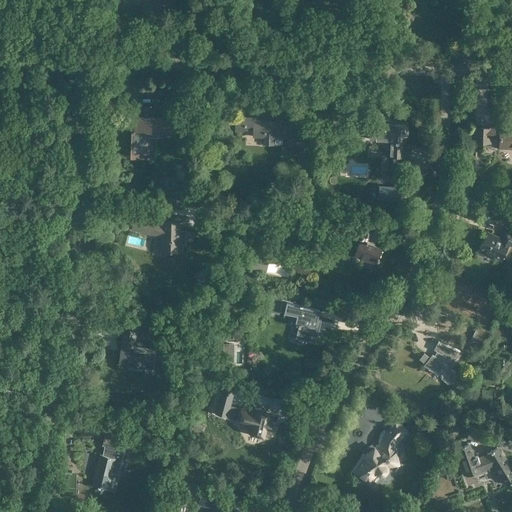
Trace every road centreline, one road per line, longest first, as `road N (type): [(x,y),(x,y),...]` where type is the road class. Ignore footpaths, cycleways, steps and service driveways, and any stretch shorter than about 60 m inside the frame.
road 1 (residential): [(287,511),(301,466),(411,286),(434,230),(460,72)]
road 2 (residential): [(26,511),(75,242),(84,60)]
road 3 (residential): [(84,60),(460,72)]
